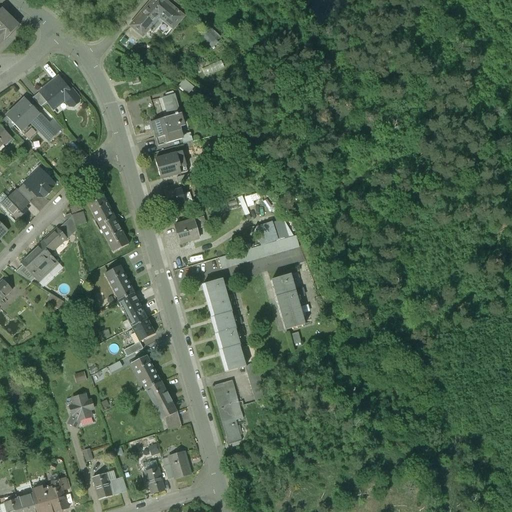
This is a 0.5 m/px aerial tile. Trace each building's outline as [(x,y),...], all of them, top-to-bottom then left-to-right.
[(131,28),(142,36),(157,18),(171,30),(181,17),(160,0),(152,0),(136,19),(131,28)] [(167,0),(166,1),(175,9),(181,0),(167,0)] [(0,45),(18,27),(1,10),(0,11),(0,45)] [(211,48),(216,43),(205,31),(200,36),(211,48)] [(46,103),(53,111),(64,101),(69,107),(73,108),(78,103),(79,99),(72,91),(70,92),(58,77),(40,92),(40,93),(39,93),(46,103)] [(39,93),(32,99),(41,107),(46,103),(39,93)] [(161,98),(167,118),(180,115),(174,95),(161,98)] [(30,123),(39,115),(39,114),(25,100),(7,118),(21,132),(30,123)] [(48,124),(39,115),(30,123),(49,142),(62,129),(53,120),(48,124)] [(151,123),(158,146),(182,139),(179,128),(183,127),(180,115),(167,118),(151,123)] [(0,147),(3,144),(5,146),(12,140),(0,127),(0,147)] [(157,168),(161,180),(187,172),(181,153),(155,160),(156,163),(154,163),(156,169),(157,168)] [(35,196),(36,197),(42,197),(43,197),(44,198),(51,192),(49,190),(53,187),(53,183),(49,180),(46,180),(41,174),(38,177),(32,177),(24,185),(35,196)] [(176,178),(178,184),(189,181),(188,175),(176,178)] [(35,196),(24,185),(17,191),(25,199),(29,203),(35,196)] [(181,190),(165,194),(169,209),(185,204),(181,190)] [(21,203),(25,199),(17,191),(13,195),(21,203)] [(100,192),(85,200),(114,252),(128,245),(100,192)] [(2,206),(17,222),(28,211),(21,203),(13,195),(2,206)] [(72,216),(75,227),(87,223),(84,212),(72,216)] [(67,240),(76,231),(75,227),(72,216),(57,230),(66,239),(67,240)] [(175,226),(180,245),(199,239),(196,230),(206,227),(203,218),(175,226)] [(57,230),(40,245),(50,255),(66,239),(57,230)] [(294,237),(218,259),(221,270),(298,248),(294,237)] [(32,255),(47,271),(57,263),(50,255),(40,245),(35,250),(36,251),(32,255)] [(32,255),(36,251),(35,250),(27,258),(28,259),(32,255)] [(36,278),(38,280),(47,271),(32,255),(28,259),(27,258),(22,263),(23,265),(36,278)] [(31,283),(36,278),(23,265),(15,273),(31,283)] [(105,275),(119,301),(133,294),(134,293),(120,267),(105,275)] [(271,281),(286,330),(305,324),(290,276),(271,281)] [(220,351),(226,372),(245,367),(245,366),(239,346),(240,346),(235,330),(236,329),(231,313),(232,313),(222,280),(203,286),(212,318),(216,335),(221,351),(220,351)] [(0,301),(12,290),(3,281),(0,283),(0,301)] [(21,283),(17,286),(22,291),(26,288),(21,283)] [(49,294),(45,301),(57,308),(61,302),(49,294)] [(118,302),(132,328),(147,320),(133,294),(119,301),(118,302)] [(132,328),(140,342),(154,335),(147,320),(132,328)] [(143,349),(140,342),(123,351),(127,358),(143,349)] [(131,364),(145,391),(146,390),(160,383),(146,357),(131,364)] [(245,367),(255,402),(268,399),(257,363),(245,366),(245,367)] [(86,371),(76,374),(78,381),(88,379),(86,371)] [(238,402),(232,381),(212,387),(218,408),(238,402)] [(146,390),(162,420),(173,414),(176,412),(161,382),(160,383),(146,390)] [(72,416),(68,424),(77,429),(81,421),(91,418),(89,411),(93,410),(91,401),(87,403),(85,396),(72,399),(74,406),(70,407),(72,416)] [(218,408),(229,445),(241,441),(235,420),(243,418),(238,402),(218,408)] [(173,414),(173,416),(167,419),(170,430),(181,426),(177,412),(176,412),(173,414)] [(152,459),(158,458),(154,442),(148,444),(152,459)] [(82,452),(85,462),(92,461),(89,450),(82,452)] [(175,479),(191,475),(184,453),(168,458),(171,465),(175,479)] [(175,479),(171,465),(164,467),(168,481),(175,479)] [(145,472),(151,494),(164,490),(158,469),(145,472)] [(92,478),(99,500),(112,496),(111,496),(119,494),(116,481),(108,483),(105,474),(92,478)] [(58,480),(59,481),(60,488),(62,487),(63,491),(68,489),(65,478),(58,480)] [(116,481),(119,494),(127,492),(122,479),(116,481)] [(48,491),(54,511),(59,511),(68,509),(63,491),(62,487),(60,488),(59,481),(51,483),(51,486),(48,487),(48,486),(47,487),(48,491)] [(33,495),(37,511),(54,511),(48,491),(43,492),(42,488),(31,491),(33,495)] [(20,511),(37,511),(33,495),(17,499),(17,500),(20,511)] [(6,511),(20,511),(17,500),(4,504),(6,511)]
